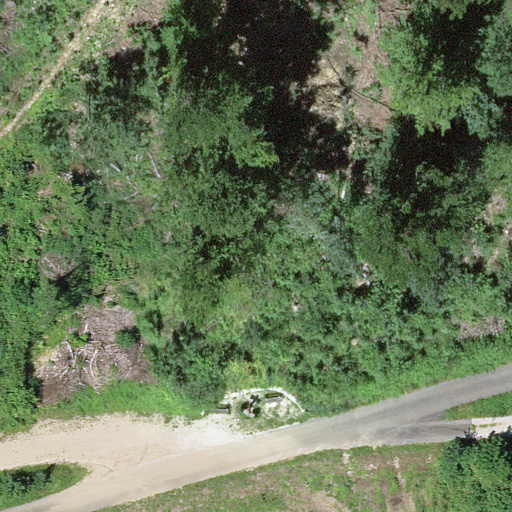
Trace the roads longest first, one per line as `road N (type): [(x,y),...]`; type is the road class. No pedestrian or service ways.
road 1 (track): [(29,511),(511,379)]
road 2 (track): [(175,472),(108,448),(0,455)]
road 3 (track): [(341,425),(511,425)]
road 4 (track): [(80,0),(0,121)]
